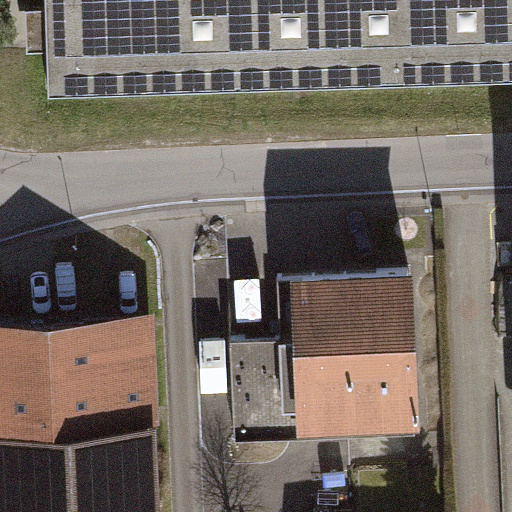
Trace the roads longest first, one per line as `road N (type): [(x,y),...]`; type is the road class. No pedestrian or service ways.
road 1 (residential): [(511,162),(145,178),(30,193)]
road 2 (unknown): [(455,164),(472,511)]
